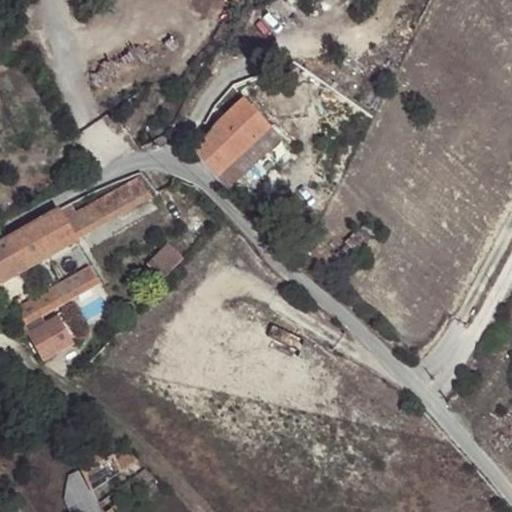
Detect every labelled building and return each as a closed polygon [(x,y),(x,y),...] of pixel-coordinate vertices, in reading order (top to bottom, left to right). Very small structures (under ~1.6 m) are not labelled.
[(242,150),(264,129),(238,101),(214,121),(242,150)] [(214,121),(189,157),(212,180),(242,150),(214,121)] [(212,180),(222,194),(276,141),(264,129),(242,150),(212,180)] [(58,211),(76,241),(149,199),(138,178),(76,212),(71,203),(58,211)] [(58,211),(0,244),(0,284),(76,241),(58,211)] [(331,256),(340,265),(349,255),(352,255),(372,234),(362,224),(352,232),(350,232),(339,243),(341,246),(331,256)] [(150,266),(163,279),(181,260),(168,248),(150,266)] [(98,285),(88,269),(16,311),(26,328),(39,320),(98,285)] [(26,328),(30,336),(37,332),(44,328),(39,320),(26,328)] [(30,336),(29,336),(43,361),(71,344),(58,320),(44,328),(37,332),(30,336)] [(102,438),(71,453),(91,494),(135,460),(125,450),(117,456),(102,438)] [(144,470),(96,505),(99,511),(119,511),(151,489),(144,470)] [(63,501),(69,511),(93,511),(74,476),(67,479),(65,490),(69,497),(63,501)]
